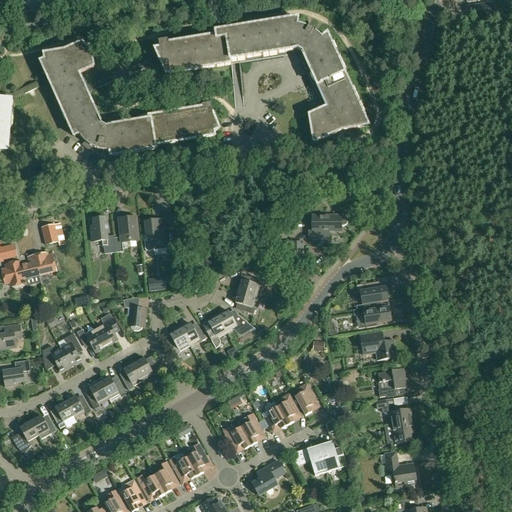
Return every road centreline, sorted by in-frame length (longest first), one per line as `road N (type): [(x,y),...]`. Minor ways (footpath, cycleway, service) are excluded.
road 1 (residential): [(396,179),(167,178),(0,211)]
road 2 (residential): [(446,511),(414,287),(391,246)]
road 3 (tertiary): [(189,404),(275,353),(345,273),(391,246)]
road 4 (tertiary): [(396,179),(435,0)]
road 5 (tertiary): [(37,496),(189,404)]
road 6 (residential): [(0,411),(33,405),(151,340)]
